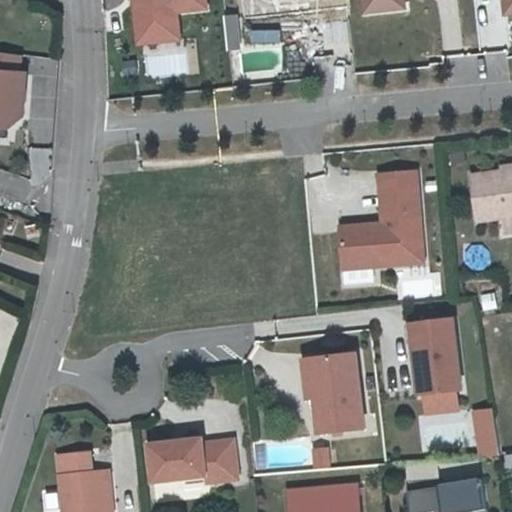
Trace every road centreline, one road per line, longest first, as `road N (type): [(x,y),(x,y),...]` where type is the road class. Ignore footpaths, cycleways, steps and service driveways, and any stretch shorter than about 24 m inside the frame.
road 1 (residential): [(511,91),(81,132)]
road 2 (residential): [(81,132),(72,239),(34,369)]
road 3 (residential): [(80,0),(81,132)]
